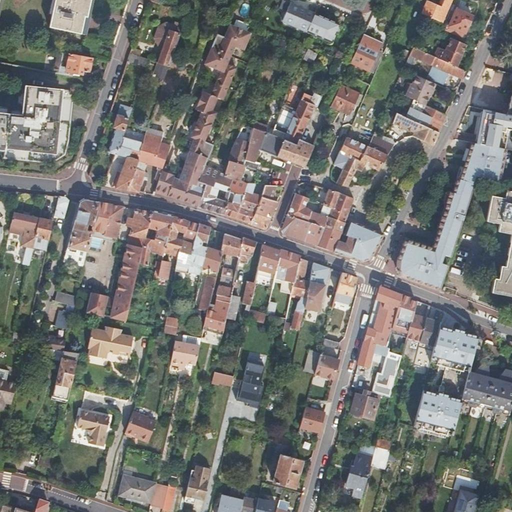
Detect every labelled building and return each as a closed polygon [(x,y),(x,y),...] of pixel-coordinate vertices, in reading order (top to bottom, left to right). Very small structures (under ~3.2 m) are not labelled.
[(54,0),(49,27),(80,34),(87,0),(54,0)] [(441,0),(439,6),(435,4),(426,0),(425,0),(420,13),(441,22),(451,0),(441,0)] [(277,9),(283,12),(287,4),(280,2),(277,9)] [(304,33),(312,15),(287,4),(283,12),(279,23),(304,33)] [(455,8),(448,25),(447,25),(445,29),(461,36),(463,32),(464,32),(472,15),(455,8)] [(336,25),(312,15),(304,33),(328,43),(336,25)] [(161,54),(157,65),(167,69),(172,55),(183,25),(175,22),(173,25),(166,22),(160,27),(156,39),(161,54)] [(165,195),(198,203),(206,183),(202,181),(208,164),(210,158),(216,144),(207,141),(216,118),(211,116),(216,103),(221,105),(234,73),(224,69),(231,50),(241,54),(247,37),(226,29),(221,42),(220,42),(217,47),(212,45),(202,69),(219,76),(209,98),(201,95),(195,109),(202,111),(200,115),(197,122),(189,139),(193,140),(188,152),(178,180),(172,178),(173,176),(160,172),(153,192),(165,195)] [(466,44),(449,36),(443,49),(437,46),(433,55),(456,65),(466,44)] [(361,42),(351,63),(367,70),(377,49),(361,42)] [(411,46),(407,53),(462,78),(466,70),(456,65),(433,55),(411,46)] [(129,52),(139,56),(141,51),(131,47),(129,52)] [(69,53),(58,51),(56,65),(54,65),(52,71),(72,75),(73,71),(81,73),(82,69),(87,71),(91,57),(69,53)] [(148,61),(139,56),(129,52),(127,60),(146,68),(148,61)] [(432,70),(430,76),(444,82),(446,76),(432,70)] [(435,83),(409,71),(400,94),(413,100),(425,105),(435,83)] [(0,155),(52,161),(65,154),(68,142),(74,91),(27,86),(22,117),(0,114),(0,155)] [(353,104),(357,93),(341,86),(332,106),(348,113),(353,104)] [(307,95),(301,93),(298,100),(291,118),(305,124),(313,106),(305,102),(307,95)] [(437,132),(445,114),(425,105),(413,100),(404,118),(437,132)] [(476,142),(496,146),(503,112),(496,110),(483,107),(482,115),(476,142)] [(511,113),(506,112),(499,146),(505,147),(511,148),(511,113)] [(355,113),(350,125),(365,132),(370,120),(355,113)] [(117,155),(122,140),(129,118),(115,114),(104,151),(115,154),(117,155)] [(437,132),(404,118),(398,115),(401,126),(413,132),(411,136),(432,145),(437,132)] [(233,118),(227,116),(216,144),(210,158),(217,161),(234,122),(233,118)] [(291,118),(289,123),(303,130),(305,124),(291,118)] [(250,120),(248,125),(254,128),(249,142),(245,157),(249,159),(252,160),(257,149),(261,151),(266,132),(258,129),(259,124),(250,120)] [(269,134),(266,132),(261,151),(264,152),(275,156),(283,138),(287,126),(275,121),(269,134)] [(287,126),(283,138),(297,144),(298,140),(303,130),(289,123),(287,126)] [(144,134),(140,145),(135,159),(138,160),(135,169),(144,172),(146,164),(161,169),(170,141),(144,134)] [(393,146),(372,136),(367,147),(387,156),(393,147),(393,146)] [(249,142),(237,137),(232,147),(228,159),(243,164),(245,157),(249,142)] [(332,165),(340,169),(347,156),(355,159),(355,158),(358,159),(364,146),(345,137),(332,165)] [(283,138),(275,156),(303,167),(312,146),(298,140),(297,144),(283,138)] [(140,145),(122,140),(117,155),(123,157),(124,155),(127,156),(135,159),(140,145)] [(476,142),(472,141),(470,147),(466,159),(464,166),(461,173),(460,177),(457,177),(453,191),(450,190),(438,226),(440,227),(433,247),(425,244),(405,238),(404,241),(398,257),(397,268),(400,274),(440,289),(475,175),(498,180),(505,147),(499,146),(496,146),(476,142)] [(387,156),(367,147),(364,146),(358,159),(363,161),(362,163),(378,170),(387,156)] [(252,160),(260,163),(264,152),(261,151),(257,149),(252,160)] [(135,159),(127,156),(124,165),(120,164),(112,187),(128,190),(135,169),(138,160),(135,159)] [(340,169),(336,180),(335,183),(346,186),(347,184),(354,167),(352,166),(355,159),(347,156),(340,169)] [(363,161),(358,159),(355,158),(355,159),(352,166),(354,167),(359,169),(362,163),(363,161)] [(228,159),(225,171),(224,174),(231,177),(238,180),(240,174),(243,164),(228,159)] [(252,160),(249,159),(246,166),(258,170),(260,163),(252,160)] [(206,183),(198,203),(197,206),(221,213),(226,201),(224,200),(215,197),(219,187),(226,190),(231,177),(224,174),(225,171),(208,164),(202,181),(206,183)] [(144,172),(135,169),(128,190),(137,192),(138,191),(144,172)] [(151,174),(144,172),(138,191),(145,192),(151,174)] [(226,201),(221,213),(236,218),(240,207),(245,184),(242,182),(245,175),(240,174),(238,180),(231,177),(226,190),(228,191),(224,200),(226,201),(229,191),(233,192),(229,202),(226,201)] [(245,184),(240,207),(255,212),(260,196),(252,194),(254,184),(245,184)] [(260,196),(255,212),(270,217),(277,200),(271,198),(276,186),(267,185),(264,184),(260,196)] [(344,194),(329,189),(323,205),(330,208),(327,217),(343,221),(346,213),(351,197),(344,194)] [(505,232),(511,209),(511,190),(504,189),(503,198),(494,196),(487,220),(498,223),(496,230),(505,232)] [(297,218),(307,221),(323,227),(327,217),(330,208),(323,205),(319,215),(310,214),(311,211),(303,207),(306,198),(295,193),(287,215),(297,218)] [(487,220),(494,196),(489,195),(484,220),(487,220)] [(61,198),(55,197),(51,217),(60,219),(66,202),(61,198)] [(83,200),(77,204),(65,249),(84,254),(85,248),(96,203),(83,200)] [(109,206),(96,203),(85,248),(93,250),(95,250),(98,235),(102,236),(109,206)] [(122,208),(109,206),(102,236),(110,238),(115,239),(122,208)] [(240,207),(236,218),(251,223),(255,212),(240,207)] [(511,209),(505,232),(510,233),(504,266),(499,265),(498,268),(510,272),(511,266),(511,209)] [(148,214),(134,211),(126,245),(140,249),(143,238),(145,228),(148,214)] [(140,249),(137,264),(145,266),(148,250),(157,252),(154,267),(159,268),(162,255),(171,217),(161,214),(149,212),(148,214),(145,228),(154,230),(152,240),(143,238),(140,249)] [(255,212),(251,223),(266,228),(270,217),(255,212)] [(11,214),(8,226),(22,229),(17,251),(24,252),(21,266),(26,267),(31,246),(32,238),(37,220),(11,214)] [(283,233),(304,241),(307,231),(304,230),(307,221),(297,218),(287,215),(281,229),(283,233)] [(187,221),(171,217),(162,255),(176,258),(179,245),(181,240),(187,221)] [(327,217),(323,227),(339,232),(343,221),(327,217)] [(50,223),(37,220),(32,238),(38,240),(45,241),(48,229),(49,223),(50,223)] [(337,240),(333,251),(354,258),(354,257),(361,256),(367,243),(371,245),(377,231),(373,230),(362,225),(350,220),(349,222),(344,235),(347,236),(345,243),(337,240)] [(197,224),(187,221),(181,240),(192,243),(197,224)] [(307,231),(304,241),(333,251),(337,240),(339,232),(323,227),(307,221),(304,230),(307,231)] [(208,227),(197,224),(192,243),(191,247),(186,272),(198,275),(200,266),(203,253),(196,252),(198,247),(204,248),(208,229),(208,227)] [(154,230),(145,228),(143,238),(152,240),(154,230)] [(381,233),(377,231),(371,245),(375,247),(381,233)] [(241,239),(222,233),(218,252),(224,253),(222,261),(239,265),(240,262),(241,239)] [(241,238),(241,239),(240,262),(249,264),(252,252),(255,242),(241,238)] [(367,243),(361,256),(368,255),(371,245),(367,243)] [(90,286),(84,312),(101,316),(104,303),(113,305),(110,318),(124,322),(137,264),(140,249),(126,245),(115,293),(107,291),(107,290),(90,286)] [(179,245),(176,258),(173,271),(185,274),(186,272),(191,247),(179,245)] [(279,250),(262,245),(257,265),(274,270),(275,265),(279,250)] [(361,256),(359,260),(361,260),(371,258),(375,247),(371,245),(368,255),(361,256)] [(85,248),(84,254),(84,255),(91,257),(93,250),(85,248)] [(299,256),(279,250),(275,265),(277,266),(275,283),(281,284),(282,281),(292,284),(298,259),(299,256)] [(203,253),(200,266),(214,269),(217,257),(203,253)] [(292,284),(290,294),(300,296),(299,301),(295,300),(289,327),(297,329),(302,307),(308,282),(301,281),(306,261),(298,259),(292,284)] [(312,264),(308,282),(302,307),(316,310),(327,269),(312,264)] [(496,278),(492,277),(490,291),(499,293),(501,288),(511,290),(511,266),(510,272),(498,268),(496,278)] [(258,284),(269,288),(273,274),(256,270),(253,284),(247,311),(251,312),(258,284)] [(218,279),(235,283),(236,276),(219,272),(218,279)] [(354,279),(340,273),(335,293),(339,294),(338,298),(347,301),(349,296),(350,296),(355,280),(354,279)] [(192,304),(191,311),(190,312),(203,315),(208,295),(211,280),(203,278),(197,305),(192,304)] [(242,333),(245,320),(245,318),(247,311),(253,284),(246,283),(241,304),(243,305),(237,332),(242,333)] [(174,296),(180,297),(183,286),(177,285),(174,296)] [(378,287),(357,362),(375,367),(376,361),(368,358),(371,350),(384,354),(382,363),(396,366),(400,353),(387,349),(387,346),(385,346),(389,331),(389,330),(391,322),(399,295),(378,287)] [(215,290),(213,297),(230,301),(232,294),(215,290)] [(53,291),(50,301),(72,306),(74,297),(53,291)] [(415,301),(399,295),(391,322),(389,330),(392,331),(392,329),(403,332),(402,334),(405,335),(411,313),(415,301)] [(209,316),(203,315),(200,330),(222,335),(225,323),(230,301),(213,297),(209,316)] [(230,301),(225,323),(232,325),(237,302),(230,301)] [(268,301),(265,312),(274,314),(276,304),(268,301)] [(54,326),(66,329),(70,314),(57,311),(54,326)] [(245,318),(261,322),(263,315),(251,312),(247,311),(245,318)] [(411,313),(405,335),(404,338),(410,340),(405,355),(414,358),(425,317),(411,313)] [(167,317),(164,330),(176,332),(179,320),(167,317)] [(425,317),(414,358),(422,360),(427,344),(432,346),(437,326),(438,321),(425,317)] [(432,392),(420,389),(410,427),(430,432),(449,437),(459,400),(466,372),(476,336),(466,333),(463,332),(464,331),(457,329),(450,327),(450,329),(437,326),(432,346),(428,358),(434,359),(433,363),(436,364),(443,366),(442,370),(436,392),(432,391),(432,392)] [(109,334),(111,329),(101,328),(100,333),(87,331),(84,350),(86,351),(86,354),(85,358),(86,358),(93,359),(99,359),(103,360),(104,353),(116,355),(126,356),(129,339),(109,334)] [(116,335),(117,330),(111,329),(109,334),(129,339),(130,337),(116,335)] [(10,342),(22,345),(23,342),(24,338),(11,335),(10,342)] [(42,338),(41,346),(61,351),(63,343),(42,338)] [(341,345),(322,340),(321,346),(340,351),(341,345)] [(199,346),(175,341),(170,367),(184,370),(185,365),(195,366),(199,346)] [(75,354),(61,351),(50,398),(64,402),(67,388),(75,354)] [(245,386),(238,384),(235,399),(248,402),(247,405),(256,408),(262,385),(260,385),(267,357),(250,352),(243,380),(247,381),(245,386)] [(318,356),(318,355),(308,352),(303,372),(313,374),(318,356)] [(318,356),(313,374),(313,375),(332,380),(337,361),(318,356)] [(225,368),(233,370),(235,361),(227,359),(225,368)] [(5,401),(9,402),(14,382),(5,380),(7,370),(0,368),(0,405),(4,406),(5,401)] [(377,379),(391,383),(393,376),(380,372),(377,379)] [(511,384),(466,372),(459,400),(464,401),(469,409),(471,410),(479,405),(489,408),(493,416),(497,417),(505,412),(508,413),(511,398),(511,384)] [(218,379),(212,377),(207,395),(207,396),(213,398),(213,396),(218,379)] [(230,382),(218,379),(213,396),(226,400),(231,382),(230,382)] [(366,396),(368,388),(360,386),(358,394),(354,393),(348,412),(371,419),(377,399),(366,396)] [(304,408),(298,428),(317,433),(323,414),(304,408)] [(106,423),(79,413),(73,429),(82,432),(85,439),(82,446),(96,451),(106,423)] [(144,420),(129,414),(121,434),(129,438),(135,440),(134,442),(144,446),(152,425),(143,422),(144,420)] [(272,434),(270,441),(287,445),(289,438),(272,434)] [(357,450),(366,452),(368,443),(359,441),(357,450)] [(371,453),(366,452),(357,450),(355,449),(345,486),(350,487),(348,495),(359,497),(371,453)] [(49,462),(50,458),(36,455),(33,469),(47,472),(49,462)] [(276,456),(269,482),(291,488),(298,462),(276,456)] [(47,472),(44,483),(56,487),(57,487),(62,465),(53,463),(49,462),(47,472)] [(189,471),(182,499),(192,501),(193,498),(201,500),(204,490),(203,489),(208,468),(194,465),(192,471),(189,471)] [(116,496),(148,503),(152,487),(152,484),(121,477),(116,496)] [(147,507),(147,508),(160,511),(164,490),(152,487),(148,503),(147,507)] [(164,490),(160,511),(164,511),(168,511),(174,489),(165,487),(164,490)] [(473,511),(477,494),(460,490),(455,511),(473,511)] [(237,511),(240,499),(221,494),(216,511),(237,511)] [(115,499),(147,507),(148,503),(116,496),(115,499)] [(257,498),(253,511),(270,511),(273,502),(257,498)] [(42,511),(45,503),(36,500),(32,511),(42,511)] [(287,503),(277,500),(275,509),(285,511),(286,509),(287,503)] [(0,504),(0,503),(0,511),(29,511),(30,510),(10,502),(8,506),(0,504)]
